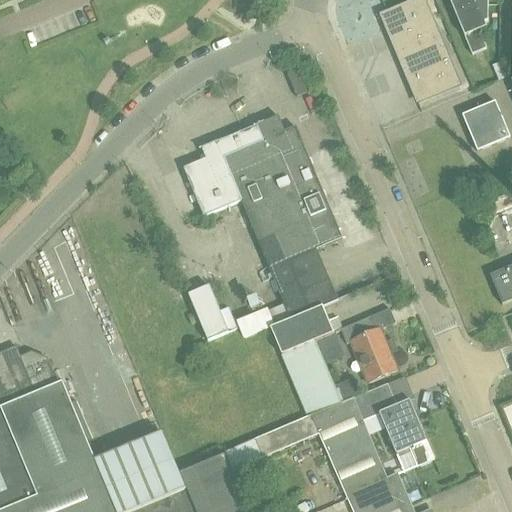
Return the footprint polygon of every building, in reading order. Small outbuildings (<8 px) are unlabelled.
[(402,56),(406,67),(408,70),(405,71),(418,104),(459,87),(423,0),(422,0),(382,17),(399,57),(402,56)] [(488,0),(449,0),(473,56),(488,50),(480,33),(488,30),(485,24),(488,22),(488,0)] [(511,139),(496,103),(464,117),(479,152),(511,139)] [(275,328),(323,308),(338,302),(316,250),(342,239),(295,128),(284,133),(278,117),(257,126),(257,127),(202,150),(206,160),(184,170),(204,218),(242,202),(285,306),(268,313),(275,328)] [(503,307),(511,302),(511,267),(490,276),(503,307)] [(210,288),(189,297),(209,343),(238,330),(229,309),(220,313),(210,288)] [(323,308),(275,328),(271,330),(282,356),(334,335),(333,334),(323,308)] [(371,318),(333,334),(334,335),(336,334),(336,335),(341,333),(347,346),(351,344),(369,384),(397,372),(379,330),(377,332),(371,318)] [(336,334),(334,335),(282,356),(309,419),(353,400),(361,397),(354,380),(335,388),(326,366),(345,358),(336,335),(336,334)] [(136,511),(187,491),(186,491),(187,491),(163,434),(96,462),(63,383),(59,385),(49,360),(33,354),(21,358),(17,348),(0,354),(0,511),(136,511)] [(361,397),(353,400),(363,422),(374,418),(371,411),(395,401),(388,386),(388,385),(361,397)] [(353,400),(309,419),(256,442),(264,461),(321,437),(352,511),(432,511),(431,511),(413,511),(398,475),(386,480),(363,423),(363,422),(353,400)] [(405,404),(379,415),(396,455),(409,450),(417,469),(435,461),(416,418),(411,420),(405,404)] [(195,511),(187,491),(136,511),(195,511)]
